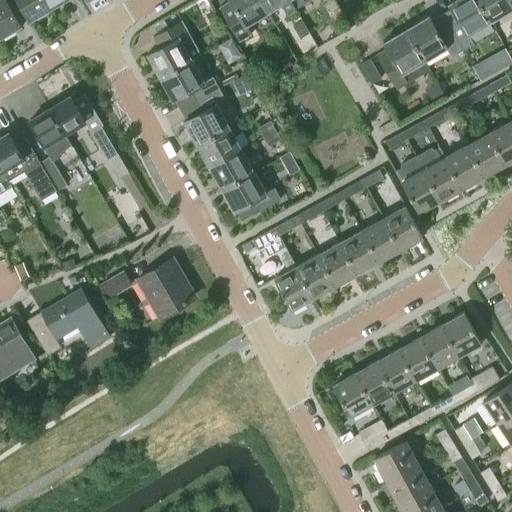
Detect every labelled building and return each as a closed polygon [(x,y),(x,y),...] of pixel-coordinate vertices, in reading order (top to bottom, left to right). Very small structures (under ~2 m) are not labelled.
[(0,0),(0,36),(0,37),(20,25),(5,0),(0,0)] [(17,0),(30,20),(49,9),(43,0),(17,0)] [(43,0),(49,9),(63,0),(43,0)] [(246,25),(267,12),(260,0),(229,0),(220,6),(240,40),(252,34),(246,25)] [(296,9),(290,0),(260,0),(267,12),(281,4),(287,15),(296,9)] [(468,34),(489,22),(475,0),(457,0),(449,5),(451,8),(440,14),(462,50),(474,43),(468,34)] [(475,0),(489,22),(511,9),(505,0),(475,0)] [(451,56),(462,50),(440,14),(431,19),(430,17),(406,31),(424,61),(446,47),(451,56)] [(182,20),(168,28),(163,18),(152,24),(157,34),(152,37),(158,47),(148,53),(161,75),(190,59),(191,59),(201,53),(189,32),(182,20)] [(300,38),(309,32),(302,20),(293,26),(300,38)] [(403,73),(424,61),(406,31),(384,44),(393,60),(383,66),(397,89),(408,82),(403,73)] [(363,61),(360,63),(372,83),(375,81),(381,77),(370,58),(363,61)] [(203,81),(191,59),(190,59),(161,75),(174,99),(191,90),(196,100),(219,87),(213,76),(203,81)] [(489,83),(494,91),(511,81),(507,73),(489,83)] [(472,103),(494,91),(489,83),(467,95),(472,103)] [(198,142),(228,124),(216,103),(225,99),(219,87),(196,100),(202,110),(185,119),(198,142)] [(49,107),(65,133),(84,122),(118,179),(129,172),(101,126),(103,125),(85,94),(73,101),(70,95),(49,107)] [(450,115),(472,103),(467,95),(446,107),(450,115)] [(65,134),(65,133),(49,107),(28,120),(43,143),(42,144),(48,154),(39,160),(56,190),(61,198),(71,192),(52,160),(62,154),(60,151),(71,144),(65,134)] [(428,127),(450,115),(446,107),(424,119),(428,127)] [(407,139),(428,127),(424,119),(402,130),(407,139)] [(263,136),(276,129),(270,120),(258,127),(263,136)] [(506,164),(511,160),(511,124),(509,120),(488,132),(506,164)] [(241,147),(228,125),(228,124),(198,142),(210,164),(241,147)] [(276,129),(263,136),(269,146),(281,138),(276,129)] [(389,148),(407,139),(402,130),(385,140),(389,148)] [(24,136),(14,142),(8,132),(0,136),(0,165),(9,179),(24,170),(41,199),(56,190),(39,160),(24,136)] [(484,176),(506,164),(488,132),(466,144),(484,176)] [(444,156),(462,188),(484,176),(466,144),(444,156)] [(462,188),(444,156),(439,145),(433,148),(432,146),(416,155),(441,200),(462,188)] [(253,170),(241,147),(210,164),(223,187),(253,170)] [(280,156),(285,165),(294,160),(289,151),(280,156)] [(418,212),(441,200),(416,155),(400,164),(402,166),(395,170),(418,212)] [(8,180),(9,179),(0,165),(0,222),(6,219),(0,209),(0,190),(11,184),(8,180)] [(361,178),(366,186),(383,177),(379,169),(361,178)] [(281,199),(274,187),(265,192),(253,170),(223,187),(235,210),(238,209),(244,219),(281,199)] [(344,198),(366,186),(361,178),(339,190),(344,198)] [(322,210),(344,198),(339,190),(318,202),(322,210)] [(301,222),(322,210),(318,202),(296,214),(301,222)] [(422,237),(411,216),(405,205),(383,217),(400,249),(422,237)] [(279,234),(301,222),(296,214),(274,226),(279,234)] [(378,261),(400,249),(383,217),(361,229),(378,261)] [(285,245),(279,234),(274,226),(252,239),(258,249),(264,246),(268,254),(285,245)] [(357,273),(378,261),(361,229),(339,241),(357,273)] [(335,285),(357,273),(339,241),(317,253),(335,285)] [(314,297),(335,285),(317,253),(296,265),(314,297)] [(296,265),(291,255),(290,255),(282,260),(287,269),(273,277),(291,309),(314,297),(296,265)] [(172,256),(136,278),(160,317),(196,296),(172,256)] [(109,297),(132,283),(124,270),(101,283),(109,297)] [(81,286),(26,319),(48,354),(62,345),(61,342),(56,336),(76,324),(81,330),(90,347),(111,335),(81,286)] [(441,323),(459,355),(481,343),(464,311),(441,323)] [(0,378),(35,357),(10,317),(0,322),(0,378)] [(438,367),(459,355),(441,323),(420,335),(438,367)] [(416,379),(438,367),(420,335),(398,347),(416,379)] [(394,391),(416,379),(398,347),(376,359),(394,391)] [(372,403),(394,391),(376,359),(355,371),(372,403)] [(478,390),(496,380),(499,378),(492,366),(486,369),(471,377),(474,382),(478,390)] [(350,416),(372,403),(355,371),(332,384),(350,416)] [(497,422),(511,412),(511,380),(483,400),(497,422)] [(452,394),(457,402),(478,390),(474,382),(452,394)] [(435,414),(457,402),(452,394),(430,406),(435,414)] [(413,426),(435,414),(430,406),(408,418),(413,426)] [(511,443),(511,442),(511,412),(497,422),(511,443)] [(385,426),(391,438),(413,426),(408,418),(400,422),(398,419),(385,426)] [(369,450),(391,438),(381,420),(371,426),(375,433),(363,439),(369,450)] [(463,443),(472,438),(463,424),(454,429),(463,443)] [(444,447),(453,442),(445,428),(436,433),(444,447)] [(472,438),(463,443),(472,458),(481,452),(472,438)] [(386,480),(419,463),(406,439),(373,457),(386,480)] [(467,464),(462,457),(453,442),(444,447),(454,462),(458,459),(463,467),(467,464)] [(398,502),(431,484),(419,463),(386,480),(398,502)] [(479,484),(471,470),(467,464),(463,467),(467,473),(461,476),(470,490),(479,484)] [(489,486),(498,480),(489,466),(480,472),(489,486)] [(498,480),(489,486),(498,500),(507,495),(498,480)] [(403,511),(431,511),(443,506),(431,484),(398,502),(403,511)] [(479,484),(470,490),(479,505),(488,499),(479,484)]
